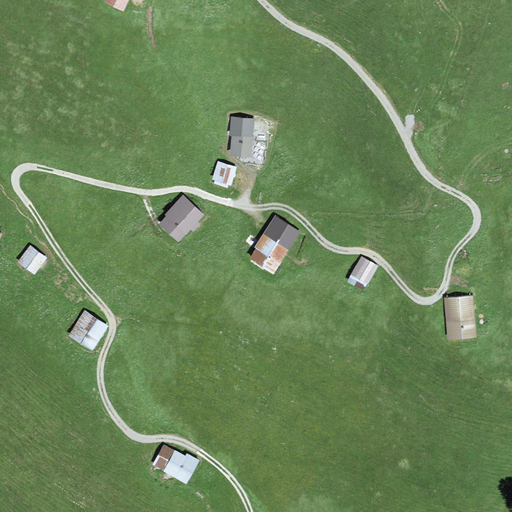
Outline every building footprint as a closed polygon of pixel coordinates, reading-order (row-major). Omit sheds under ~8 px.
[(252,119),(233,118),(232,134),(235,134),(234,151),(249,152),(252,119)] [(234,168),(219,163),(215,177),(217,177),(215,182),(226,186),(228,181),(229,182),(234,168)] [(162,221),(179,237),(201,214),(183,198),(162,221)] [(297,231),(275,217),(257,246),(259,247),(253,256),(273,269),(297,231)] [(31,248),(21,260),(34,270),(44,258),(31,248)] [(363,259),(350,280),(362,287),(375,266),(363,259)] [(470,295),(447,297),(450,335),(474,333),(470,295)] [(91,345),(104,325),(86,313),(73,334),(91,345)] [(185,479),(196,458),(187,453),(185,457),(165,446),(155,462),(185,479)]
